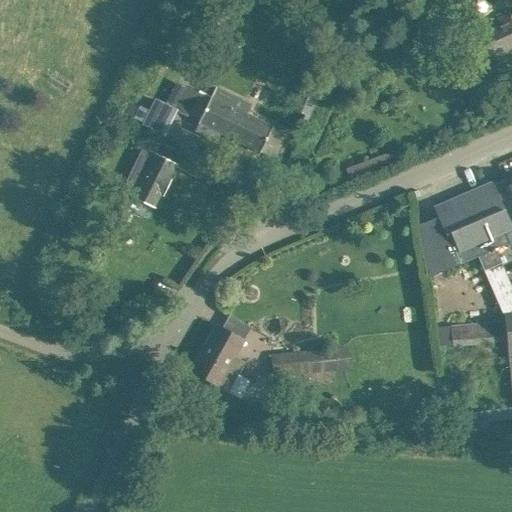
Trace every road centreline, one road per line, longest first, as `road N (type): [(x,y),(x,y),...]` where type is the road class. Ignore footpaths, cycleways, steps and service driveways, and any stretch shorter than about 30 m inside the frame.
road 1 (unclassified): [(162,348),(210,277),(248,249),(511,135)]
road 2 (unclassified): [(91,511),(162,348)]
road 3 (unclassified): [(162,348),(112,356),(49,351),(0,326)]
